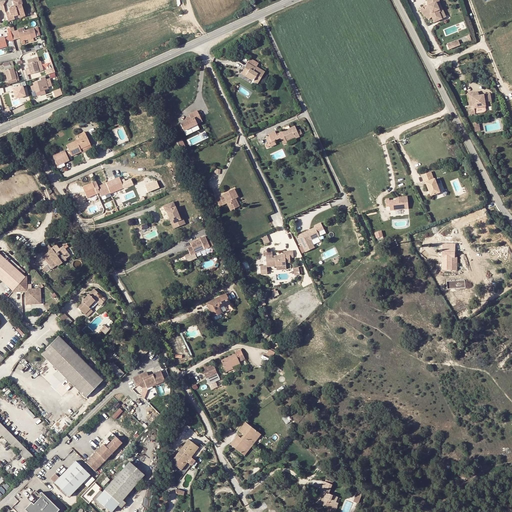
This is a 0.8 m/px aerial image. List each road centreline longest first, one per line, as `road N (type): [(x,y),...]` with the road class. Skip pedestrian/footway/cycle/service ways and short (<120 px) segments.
road 1 (residential): [(21,120),(200,411),(246,504)]
road 2 (unclassified): [(396,0),(511,221)]
road 3 (residential): [(282,226),(198,42)]
road 4 (secondary): [(198,42),(21,120)]
